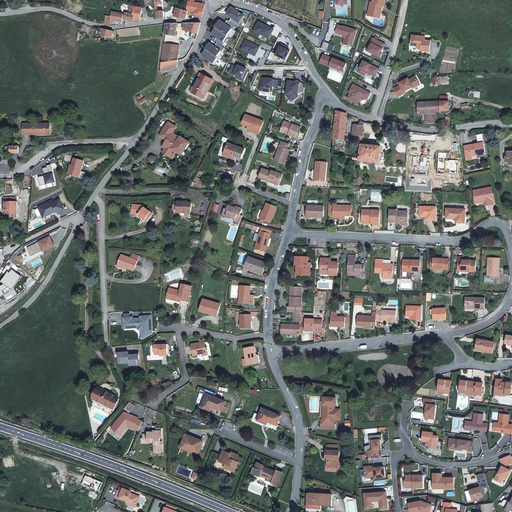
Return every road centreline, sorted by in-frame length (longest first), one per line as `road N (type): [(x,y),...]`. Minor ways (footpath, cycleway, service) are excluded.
road 1 (secondary): [(228,511),(0,426)]
road 2 (residential): [(511,259),(507,241),(289,234)]
road 3 (unclassified): [(0,13),(50,9),(112,28),(206,20)]
road 4 (residential): [(148,403),(188,378),(180,336),(195,329),(239,340),(269,336)]
road 5 (residential): [(271,353),(445,334)]
road 6 (residential): [(271,353),(299,427),(291,511)]
road 7 (unclassified): [(327,91),(277,18),(234,3),(213,10)]
road 8 (residential): [(0,176),(21,174),(62,142),(135,139)]
road 9 (unclassified): [(85,213),(46,282),(0,326)]
road 10 (unclassified): [(511,125),(419,129),(372,120)]
road 11 (unclassified): [(206,20),(135,139)]
road 12 (residential): [(372,120),(406,0)]
